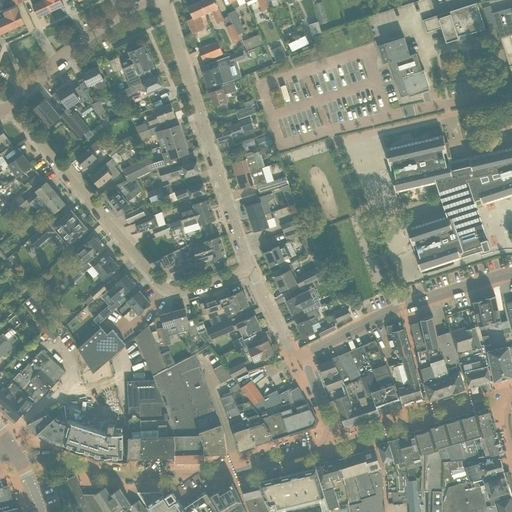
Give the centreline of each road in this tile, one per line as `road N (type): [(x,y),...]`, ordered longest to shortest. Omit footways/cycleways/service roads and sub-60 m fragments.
road 1 (residential): [(19,463),(51,458),(118,474),(212,472),(306,452),(319,445),(327,419),(303,355)]
road 2 (residential): [(249,269),(188,290),(160,286),(5,109)]
road 3 (residential): [(249,269),(164,0)]
road 4 (residential): [(303,355),(402,306),(511,273)]
road 5 (residential): [(5,109),(63,57),(152,0)]
road 6 (unknown): [(46,341),(75,369),(10,447)]
road 7 (residential): [(387,117),(511,88)]
